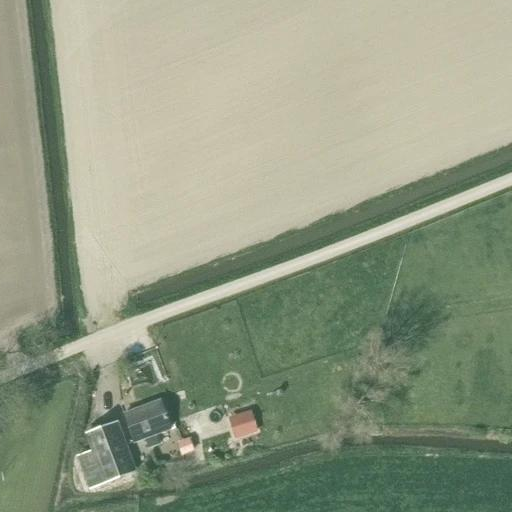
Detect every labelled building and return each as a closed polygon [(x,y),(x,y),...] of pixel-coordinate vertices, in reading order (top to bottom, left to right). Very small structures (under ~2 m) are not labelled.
[(134,390),(165,379),(156,352),(125,362),(134,390)] [(145,439),(149,449),(160,445),(156,435),(171,430),(160,403),(124,416),(134,443),(145,439)] [(228,419),(235,441),(258,434),(251,412),(228,419)] [(138,473),(118,422),(84,435),(91,452),(76,457),(89,491),(138,473)] [(182,456),(192,453),(194,452),(190,440),(188,441),(178,445),(182,456)]
